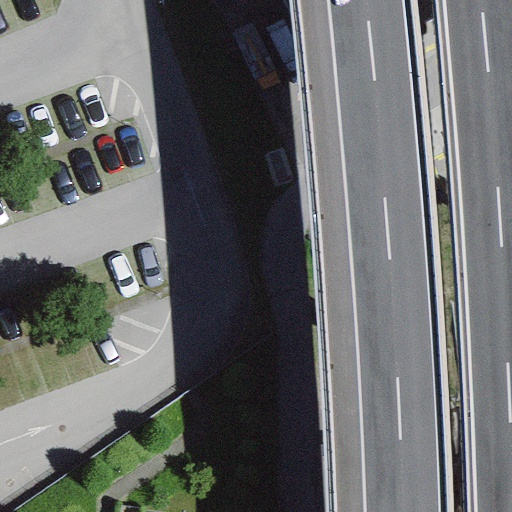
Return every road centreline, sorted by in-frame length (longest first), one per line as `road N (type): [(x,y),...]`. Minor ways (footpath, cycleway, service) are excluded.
road 1 (motorway): [(352,0),(388,511)]
road 2 (motorway): [(511,291),(489,0)]
